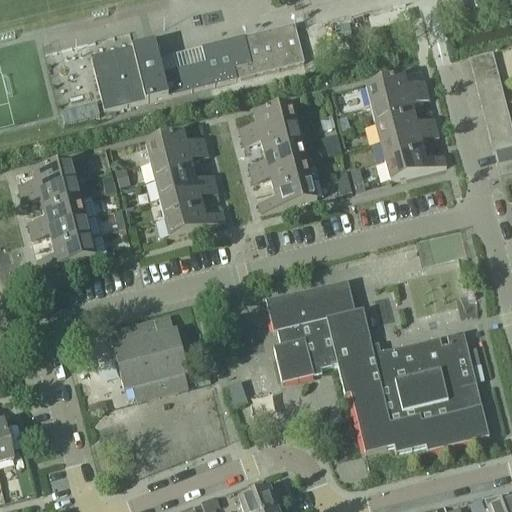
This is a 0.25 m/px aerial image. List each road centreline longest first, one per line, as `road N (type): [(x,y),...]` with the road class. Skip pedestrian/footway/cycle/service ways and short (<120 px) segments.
road 1 (residential): [(89,511),(44,351),(51,329),(70,315),(480,210)]
road 2 (residential): [(128,511),(297,456),(332,511)]
road 3 (residential): [(356,511),(511,469)]
road 4 (residential): [(480,210),(442,63)]
road 5 (residential): [(511,331),(480,210)]
